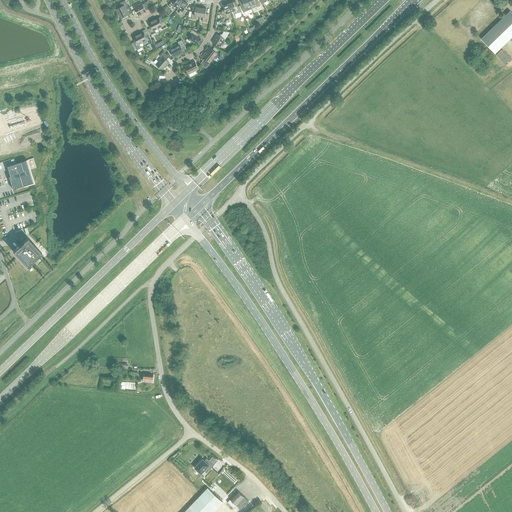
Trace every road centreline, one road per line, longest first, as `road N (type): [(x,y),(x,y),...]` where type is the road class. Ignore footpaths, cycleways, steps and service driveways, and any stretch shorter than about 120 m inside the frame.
road 1 (unclassified): [(404,511),(281,288),(260,222),(237,194)]
road 2 (primary): [(387,511),(302,359),(210,221)]
road 3 (primary): [(197,234),(258,315),(375,511)]
road 4 (track): [(182,247),(198,256),(284,379),(358,511)]
road 5 (primary): [(200,206),(413,0)]
road 6 (unclassified): [(237,194),(440,0)]
road 7 (primary): [(383,0),(187,190)]
road 8 (primary): [(0,400),(186,219)]
road 9 (primary): [(173,203),(0,372)]
road 10 (secondary): [(47,0),(92,88),(173,203)]
road 11 (secondary): [(187,190),(120,102),(61,0)]
road 12 (unclassified): [(190,433),(162,384),(150,301),(164,263),(197,234)]
road 13 (track): [(307,121),(511,201)]
road 14 (unclassified): [(94,511),(190,433)]
road 15 (unclassified): [(285,511),(190,433)]
